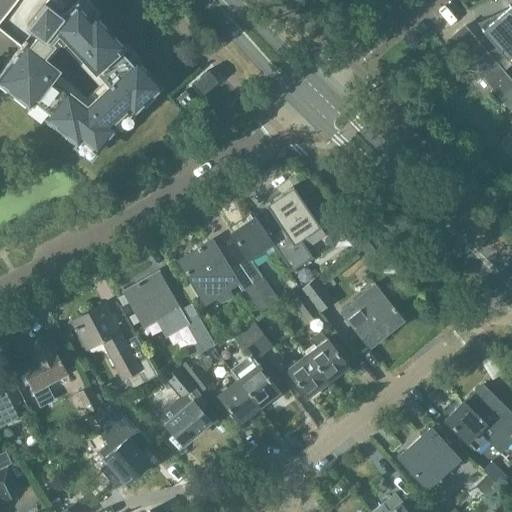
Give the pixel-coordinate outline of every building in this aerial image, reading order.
[(67,0),(0,59),(0,62),(78,151),(163,77),(94,0),(67,0)] [(510,62),(511,64),(511,63),(511,9),(509,6),(482,29),(486,34),(510,62)] [(448,42),(482,81),(484,80),(511,112),(511,81),(501,69),(510,62),(486,34),(478,41),(465,27),(448,42)] [(209,71),(191,86),(201,97),(218,82),(209,71)] [(176,100),(182,107),(184,108),(193,100),(185,91),(176,100)] [(224,131),(212,110),(204,115),(215,136),(218,134),(221,132),(224,131)] [(511,138),(508,134),(501,141),(505,150),(511,144),(511,138)] [(269,243),(288,272),(306,260),(295,243),(326,222),(315,207),(311,210),(295,187),(267,207),(282,231),(268,240),(269,243)] [(250,260),(270,248),(267,244),(269,243),(268,240),(253,218),(232,233),(250,260)] [(180,264),(202,299),(213,293),(216,299),(239,285),(211,241),(198,249),(199,252),(180,264)] [(164,337),(186,325),(185,322),(186,321),(181,313),(158,273),(124,293),(143,326),(144,325),(146,329),(157,323),(164,337)] [(262,278),(252,284),(268,309),(279,301),(262,278)] [(314,279),(301,289),(319,313),(334,303),(314,279)] [(268,309),(252,284),(240,292),(256,316),(268,309)] [(341,313),(369,347),(402,320),(374,286),(341,313)] [(319,313),(301,289),(300,288),(288,297),(308,324),(319,313)] [(146,384),(138,369),(135,364),(124,342),(104,304),(87,313),(72,321),(87,351),(101,344),(104,343),(124,381),(130,392),(146,384)] [(127,304),(121,308),(125,314),(131,310),(127,304)] [(185,322),(186,325),(200,348),(213,341),(197,315),(186,321),(185,322)] [(252,320),(241,329),(262,355),(273,347),(252,320)] [(262,355),(241,329),(234,335),(231,337),(252,363),(262,355)] [(315,347),(306,354),(328,383),(348,367),(326,338),(320,332),(309,340),(315,347)] [(27,379),(34,393),(69,376),(56,351),(57,351),(49,334),(21,348),(28,362),(20,366),(24,374),(27,379)] [(328,383),(306,354),(285,369),(308,398),(328,383)] [(138,369),(146,384),(158,377),(146,357),(135,364),(138,369)] [(189,357),(178,367),(194,385),(200,394),(211,385),(189,358),(189,357)] [(257,363),(237,379),(259,408),(280,393),(257,363)] [(20,366),(11,371),(15,378),(24,374),(20,366)] [(179,397),(158,415),(164,423),(183,444),(209,422),(200,411),(192,401),(201,394),(200,394),(194,385),(178,367),(167,376),(163,379),(179,397)] [(259,408),(237,379),(217,395),(239,424),(259,408)] [(0,427),(18,419),(12,407),(3,388),(0,381),(0,427)] [(511,412),(481,382),(462,403),(470,411),(470,412),(491,433),(485,439),(486,441),(490,445),(498,452),(511,440),(511,412)] [(76,394),(87,414),(100,407),(89,387),(76,394)] [(113,402),(89,417),(103,433),(99,436),(107,444),(99,451),(105,458),(109,462),(123,479),(126,483),(149,463),(138,451),(148,442),(113,402)] [(476,451),(486,441),(485,439),(491,433),(470,412),(470,411),(462,403),(445,420),(468,443),(476,451)] [(398,458),(425,488),(458,458),(447,446),(442,441),(431,429),(398,458)] [(447,436),(442,441),(447,446),(452,442),(447,436)] [(5,452),(0,454),(0,469),(11,464),(5,452)] [(478,466),(500,488),(509,480),(491,462),(483,470),(478,466)] [(2,511),(1,509),(0,507),(0,503),(20,494),(7,468),(0,471),(0,511),(2,511)] [(500,494),(511,505),(511,488),(509,485),(500,494)] [(408,511),(395,494),(372,511),(408,511)] [(84,511),(78,501),(60,511),(84,511)]
